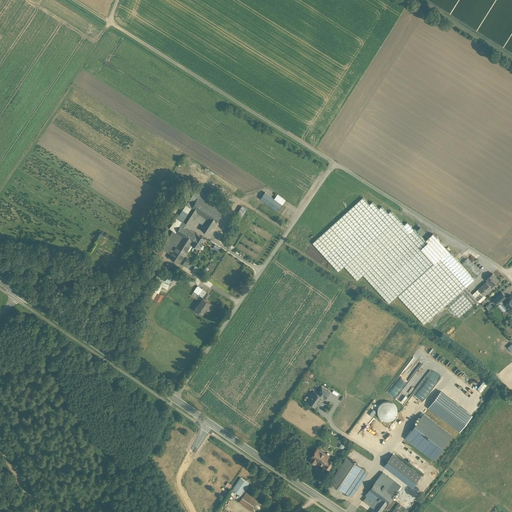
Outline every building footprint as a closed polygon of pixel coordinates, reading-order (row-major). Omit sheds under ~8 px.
[(213,194),(197,184),(195,188),(197,190),(201,192),(211,198),(213,194)] [(197,190),(179,219),(183,221),(192,207),(197,198),(201,192),(197,190)] [(211,198),(201,192),(197,198),(222,213),(225,207),(211,198)] [(222,213),(197,198),(192,207),(197,210),(208,218),(216,223),(222,213)] [(282,205),(274,199),(269,205),(277,211),(282,205)] [(242,206),(237,216),(242,218),(246,208),(242,206)] [(192,207),(183,221),(189,224),(193,218),(192,218),(197,210),(192,207)] [(208,218),(197,210),(192,218),(193,218),(204,225),(208,218)] [(177,217),(170,228),(173,230),(178,224),(180,225),(183,221),(179,219),(177,217)] [(216,223),(208,218),(204,225),(201,229),(208,234),(216,223)] [(449,251),(433,233),(426,240),(415,228),(413,229),(407,222),(404,225),(398,218),(344,266),(357,281),(363,275),(389,304),(401,293),(439,335),(478,300),(482,296),(480,294),(475,298),(472,295),(442,261),(444,260),(450,254),(448,251),(449,251)] [(173,230),(162,248),(167,251),(178,233),(182,236),(187,228),(188,228),(190,225),(189,224),(183,221),(180,225),(178,224),(173,230)] [(171,254),(169,257),(179,264),(192,243),(200,248),(206,239),(196,233),(188,228),(187,228),(182,236),(171,254)] [(178,233),(167,251),(171,254),(182,236),(178,233)] [(474,280),(450,254),(444,260),(467,286),(474,280)] [(479,271),(467,258),(462,263),(473,276),(479,271)] [(489,286),(486,282),(479,289),(484,295),(491,289),(491,288),(495,285),(494,284),(498,280),(492,273),(486,279),(491,284),(489,286)] [(484,295),(479,289),(472,295),(475,298),(480,294),(482,296),(478,300),(480,302),(486,297),(484,295)] [(210,294),(204,290),(200,296),(203,298),(198,305),(198,304),(194,309),(202,314),(207,308),(210,310),(213,305),(206,300),(210,294)] [(164,296),(155,291),(151,298),(160,303),(164,296)] [(501,293),(493,300),(498,305),(502,301),(506,298),(501,293)] [(511,297),(504,304),(502,301),(498,305),(504,311),(507,309),(510,313),(511,312),(511,297)] [(477,389),(481,392),(488,383),(484,380),(477,389)] [(317,392),(313,389),(305,400),(316,408),(329,392),(321,386),(317,392)] [(427,408),(460,431),(472,414),(440,391),(427,408)] [(382,422),(398,416),(392,400),(376,406),(382,422)] [(404,438),(434,459),(452,434),(422,413),(404,438)] [(328,456),(317,448),(309,460),(315,463),(316,462),(319,464),(319,463),(322,465),(323,464),(325,465),(328,461),(326,459),(328,456)] [(421,475),(393,454),(384,466),(412,487),(421,475)] [(346,457),(329,482),(345,492),(362,467),(346,457)] [(325,465),(324,466),(329,469),(334,462),(329,459),(328,461),(325,465)] [(362,467),(345,492),(349,495),(366,470),(362,467)] [(241,478),(232,490),(240,496),(244,490),(249,483),(241,478)] [(393,495),(375,482),(369,490),(387,504),(393,495)] [(259,500),(244,490),(240,496),(242,497),(239,502),(252,510),(259,500)] [(371,511),(369,511),(363,507),(359,511),(380,511),(387,504),(369,490),(365,495),(377,504),(371,511)] [(405,511),(408,509),(394,499),(391,503),(395,506),(390,511),(405,511)] [(351,504),(345,500),(342,505),(347,508),(351,504)] [(211,511),(213,511),(216,505),(210,502),(207,510),(211,511)]
